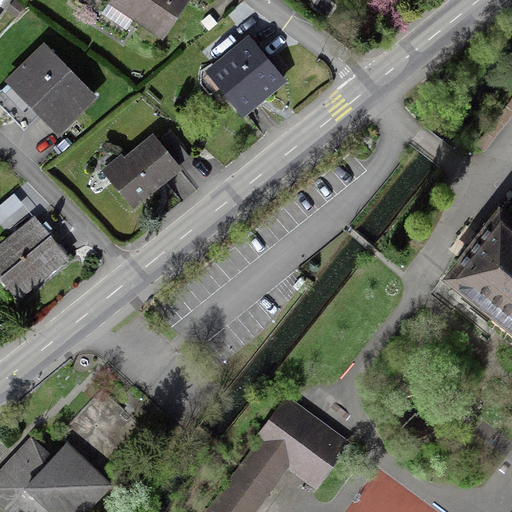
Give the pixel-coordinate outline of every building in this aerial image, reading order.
[(98,19),(111,0),(75,0),(74,3),(98,19)] [(132,18),(161,38),(186,0),(116,0),(136,13),(132,18)] [(240,115),(281,81),(248,41),(207,74),(208,75),(216,69),(226,82),(219,88),(240,115)] [(89,99),(42,51),(0,91),(0,108),(14,123),(35,103),(42,110),(39,112),(58,131),(89,99)] [(511,98),(474,147),(482,153),(511,114),(511,98)] [(153,140),(106,178),(129,206),(188,158),(168,135),(157,144),(153,140)] [(511,224),(509,222),(498,214),(479,238),(473,238),(469,243),(465,249),(467,254),(466,254),(447,279),(511,330),(511,224)] [(0,280),(16,300),(66,259),(33,219),(16,233),(19,237),(0,252),(0,280)] [(259,446),(210,511),(248,511),(283,464),(313,486),(343,444),(285,402),(267,426),(268,426),(256,443),(259,446)] [(8,471),(4,467),(0,471),(0,506),(6,511),(43,511),(46,509),(49,511),(83,511),(108,486),(65,446),(45,467),(23,447),(13,458),(17,461),(8,471)]
